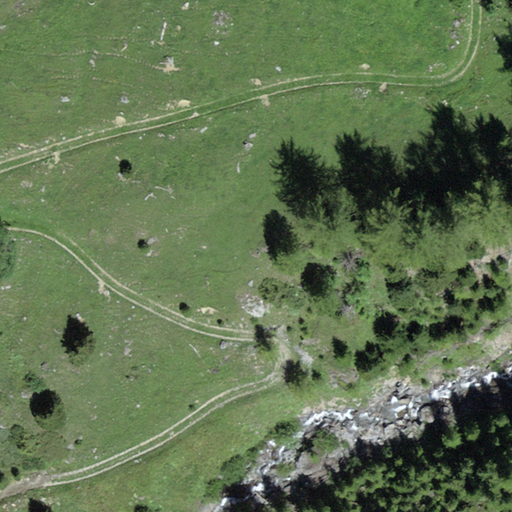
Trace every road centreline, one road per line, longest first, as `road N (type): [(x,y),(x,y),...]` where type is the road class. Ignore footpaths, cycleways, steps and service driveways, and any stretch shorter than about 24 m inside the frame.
road 1 (track): [(0,490),(145,445),(268,377),(280,355),(270,335),(190,324),(131,296),(90,270),(55,232),(0,224)]
road 2 (track): [(0,163),(320,78),(445,76),(463,56),(470,0)]
